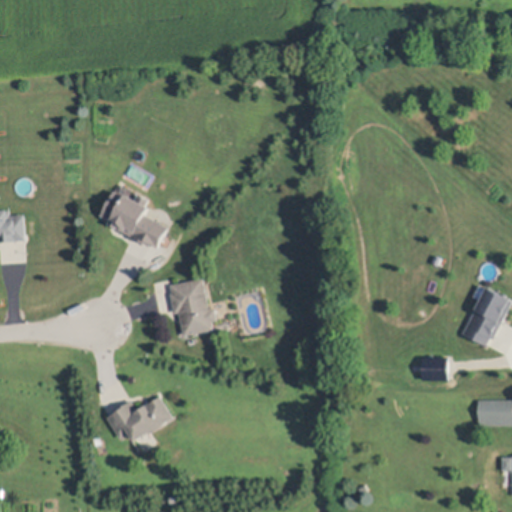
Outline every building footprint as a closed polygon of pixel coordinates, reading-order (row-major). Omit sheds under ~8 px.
[(116,190),(126,196),(128,192),(138,198),(140,192),(151,198),(148,204),(151,205),(147,213),(171,226),(160,246),(153,242),(151,245),(119,226),(111,222),(113,218),(103,213),(116,190)] [(0,208),(9,208),(9,209),(12,209),(12,214),(27,213),(28,238),(19,238),(19,240),(0,240),(0,208)] [(444,257),(440,264),(435,261),(439,254),(444,257)] [(205,277),(212,308),(218,307),(220,319),(215,320),(216,328),(186,334),(181,310),(177,311),(173,293),(174,292),(173,284),(205,277)] [(511,296),(511,308),(496,338),(493,336),(489,344),(465,332),(490,285),(511,296)] [(427,381),(453,381),(453,357),(426,357),(427,381)] [(163,395),(176,417),(152,431),(138,440),(133,432),(123,437),(110,416),(125,407),(124,405),(134,399),(140,409),(163,395)] [(511,424),(482,424),(482,399),(511,399),(511,424)]
